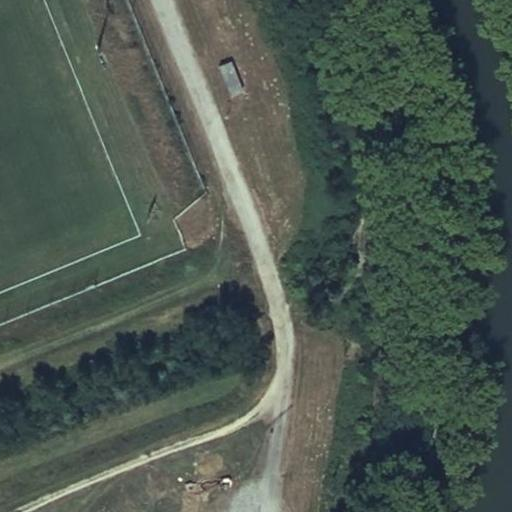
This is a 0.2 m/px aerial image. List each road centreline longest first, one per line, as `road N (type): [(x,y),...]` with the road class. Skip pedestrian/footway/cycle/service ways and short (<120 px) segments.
road 1 (track): [(13,511),(233,430),(282,395),(292,345),(433,361)]
road 2 (track): [(292,345),(252,222)]
